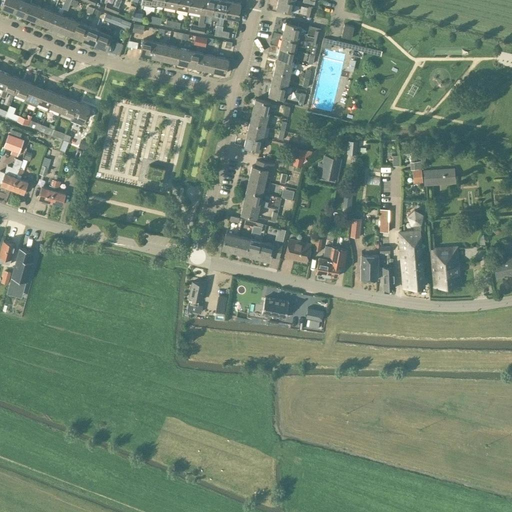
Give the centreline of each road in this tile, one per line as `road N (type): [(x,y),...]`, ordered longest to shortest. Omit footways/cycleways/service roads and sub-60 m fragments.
road 1 (tertiary): [(511,301),(401,303),(197,259)]
road 2 (residential): [(233,94),(88,61),(0,25)]
road 3 (tertiary): [(197,259),(0,210)]
road 4 (residential): [(197,259),(233,94)]
